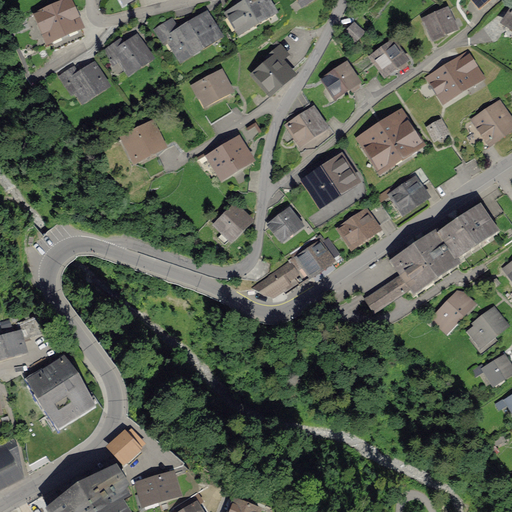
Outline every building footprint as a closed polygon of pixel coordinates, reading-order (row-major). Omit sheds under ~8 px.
[(274,18),(264,0),(255,0),(225,16),(237,37),(274,18)] [(320,0),(294,0),(304,12),(320,0)] [(468,0),(478,12),(492,0),(468,0)] [(83,30),(73,2),(33,16),(42,44),(83,30)] [(457,29),(446,11),(422,26),(432,44),(457,29)] [(511,36),(511,12),(501,31),(511,36)] [(161,46),(176,69),(219,42),(205,18),(161,46)] [(342,35),(352,47),(367,35),(357,23),(342,35)] [(136,38),(108,56),(123,79),(151,62),(136,38)] [(407,64),(394,45),(367,63),(380,82),(407,64)] [(295,75),(278,54),(244,83),(261,103),(295,75)] [(482,83),(465,56),(422,84),(439,111),(482,83)] [(93,60),(63,80),(81,108),(111,88),(93,60)] [(361,82),(347,65),(321,85),(335,102),(361,82)] [(224,74),(194,90),(204,110),(215,104),(224,99),(234,94),(224,74)] [(215,104),(223,120),(234,114),(224,99),(215,104)] [(213,126),(223,120),(215,104),(204,110),(213,126)] [(511,136),(511,126),(498,106),(468,125),(486,153),(511,136)] [(325,134),(309,109),(284,126),(300,150),(325,134)] [(423,153),(398,115),(357,142),(382,180),(423,153)] [(171,140),(155,116),(116,142),(132,165),(171,140)] [(443,123),(430,131),(437,144),(451,136),(443,123)] [(251,166),(236,143),(201,166),(216,189),(251,166)] [(357,187),(337,157),(293,185),(313,215),(357,187)] [(146,166),(152,179),(167,172),(161,159),(146,166)] [(435,168),(446,186),(456,179),(445,161),(435,168)] [(425,173),(437,191),(446,186),(435,168),(425,173)] [(432,205),(415,179),(387,198),(404,223),(432,205)] [(477,204),(433,233),(455,267),(499,238),(477,204)] [(372,212),(382,227),(392,220),(383,205),(372,212)] [(250,224),(236,209),(219,226),(233,240),(250,224)] [(303,229),(290,211),(270,225),(283,243),(303,229)] [(381,236),(366,214),(334,235),(349,257),(381,236)] [(410,296),(455,267),(433,233),(388,263),(399,280),(410,296)] [(331,275),(313,248),(298,258),(316,285),(331,275)] [(298,279),(288,264),(253,287),(263,302),(298,279)] [(511,267),(501,275),(511,291),(511,267)] [(410,296),(399,280),(366,302),(376,318),(410,296)] [(477,301),(460,289),(434,325),(451,337),(477,301)] [(508,335),(494,313),(464,333),(478,355),(508,335)] [(0,363),(24,357),(18,337),(0,341),(0,363)] [(511,376),(511,368),(505,358),(480,374),(490,391),(511,376)] [(28,461),(48,449),(52,458),(81,441),(79,436),(90,427),(87,423),(104,410),(96,398),(90,402),(63,361),(30,381),(52,412),(26,428),(28,461)] [(511,423),(511,398),(499,407),(511,424),(511,423)] [(122,435),(101,453),(118,472),(138,454),(122,435)] [(13,438),(0,444),(0,488),(22,478),(23,479),(24,479),(17,447),(13,438)] [(129,511),(105,473),(41,511),(129,511)] [(171,478),(135,486),(141,511),(177,502),(171,478)] [(201,511),(195,500),(174,511),(201,511)]
